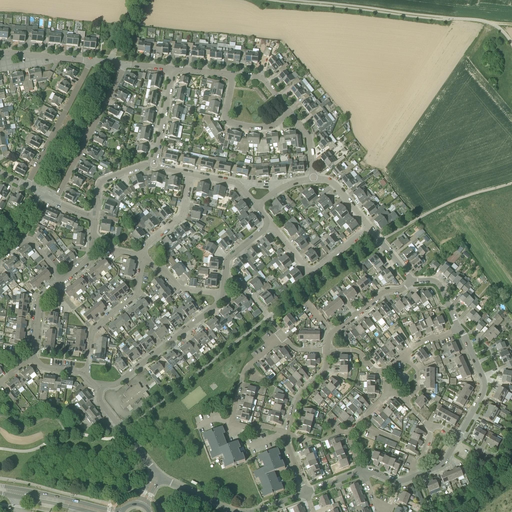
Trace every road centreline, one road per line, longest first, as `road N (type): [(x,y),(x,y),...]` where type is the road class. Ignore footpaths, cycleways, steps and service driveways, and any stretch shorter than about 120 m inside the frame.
road 1 (residential): [(288,433),(231,426),(242,373),(283,335)]
road 2 (residential): [(223,293),(118,382),(100,385)]
road 3 (residential): [(54,200),(125,64)]
road 4 (residential): [(25,186),(90,60)]
road 5 (residential): [(269,223),(309,271),(368,226)]
road 6 (residential): [(83,373),(92,331),(135,297),(144,260)]
road 7 (residential): [(458,328),(484,386),(459,436)]
